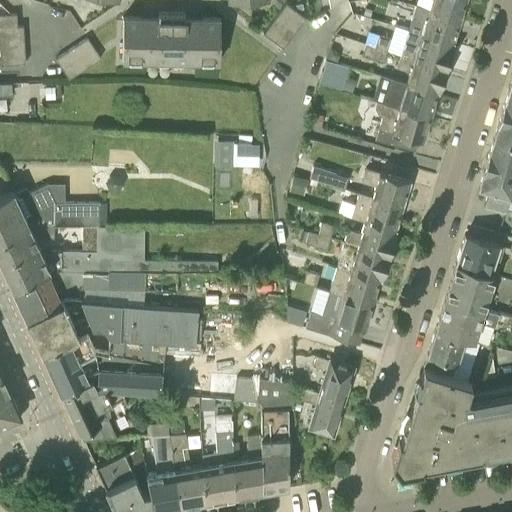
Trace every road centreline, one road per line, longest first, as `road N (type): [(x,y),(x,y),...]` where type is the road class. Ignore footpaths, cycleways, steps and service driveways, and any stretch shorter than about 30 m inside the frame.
road 1 (residential): [(371,511),(370,456),(511,0)]
road 2 (tertiary): [(59,436),(0,302)]
